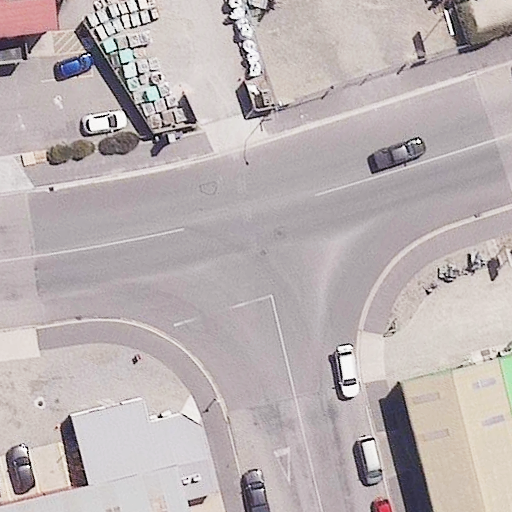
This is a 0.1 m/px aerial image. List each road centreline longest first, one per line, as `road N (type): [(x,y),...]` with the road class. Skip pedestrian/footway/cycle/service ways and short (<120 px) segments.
road 1 (residential): [(251,215),(324,511)]
road 2 (unclassified): [(251,215),(511,135)]
road 3 (unclassified): [(0,262),(251,215)]
